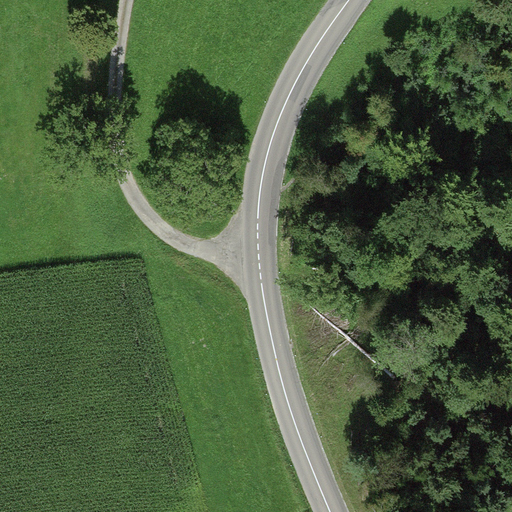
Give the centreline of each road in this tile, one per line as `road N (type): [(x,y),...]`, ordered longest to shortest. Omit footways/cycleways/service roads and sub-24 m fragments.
road 1 (tertiary): [(331,511),(280,374),(259,254),(260,197),(270,144),(297,82),(350,0)]
road 2 (track): [(129,0),(117,66),(121,168),(151,217),(199,251),(259,254)]
